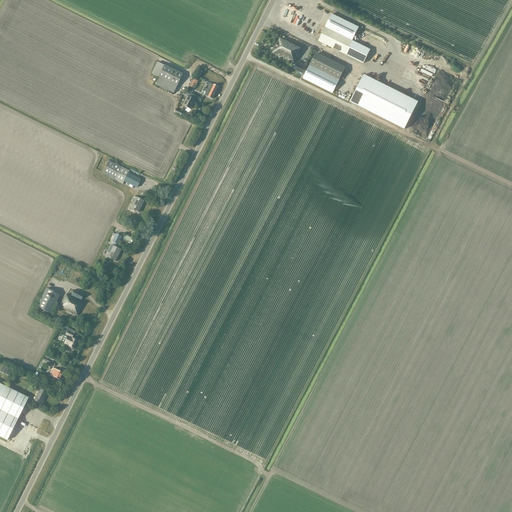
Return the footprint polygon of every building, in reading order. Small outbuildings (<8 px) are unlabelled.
[(358,27),(331,14),(318,41),(363,64),(370,50),(352,41),(358,27)] [(280,37),(272,53),(294,64),(300,53),(299,53),(301,48),(280,37)] [(339,80),(344,69),(315,54),(310,65),(307,70),(305,75),(303,79),(332,93),(339,80)] [(173,93),(183,74),(164,65),(157,62),(152,74),(159,77),(155,85),(173,93)] [(293,69),(305,75),(307,70),(295,64),(293,69)] [(363,75),(350,103),(404,130),(418,102),(363,75)] [(193,79),(189,86),(194,89),(198,81),(193,79)] [(212,99),(218,87),(213,84),(213,85),(210,83),(207,89),(204,88),(203,91),(205,92),(204,95),(207,97),(212,99)] [(187,96),(183,106),(190,109),(195,100),(187,96)] [(137,188),(141,180),(128,173),(129,171),(109,160),(102,174),(122,184),(124,181),(137,188)] [(135,200),(131,209),(139,213),(145,201),(136,197),(134,196),(133,200),(135,200)] [(116,234),(112,242),(116,244),(118,245),(122,237),(116,234)] [(110,253),(107,257),(116,261),(121,250),(112,245),(108,252),(110,253)] [(46,288),(36,307),(50,314),(60,295),(46,288)] [(64,297),(63,298),(59,307),(77,316),(83,303),(80,301),(84,295),(73,290),(70,296),(66,294),(64,298),(64,297)] [(63,330),(61,334),(63,335),(67,337),(71,339),(71,338),(72,337),(73,334),(74,332),(67,329),(65,328),(63,328),(62,330),(63,330)] [(63,335),(60,341),(64,343),(67,345),(67,346),(68,346),(68,347),(68,348),(70,349),(71,349),(72,349),(72,348),(73,349),(77,341),(74,339),(74,338),(72,337),(71,338),(71,339),(67,337),(63,335)] [(45,364),(45,363),(54,367),(55,364),(43,358),(41,363),(45,364)] [(2,366),(0,370),(0,372),(8,376),(11,371),(2,366)] [(49,375),(52,377),(50,380),(54,382),(56,378),(59,380),(62,373),(53,368),(49,375)] [(0,384),(0,410),(17,419),(28,398),(0,384)] [(39,389),(33,400),(41,404),(47,393),(39,389)] [(17,419),(0,410),(0,437),(7,440),(17,419)]
